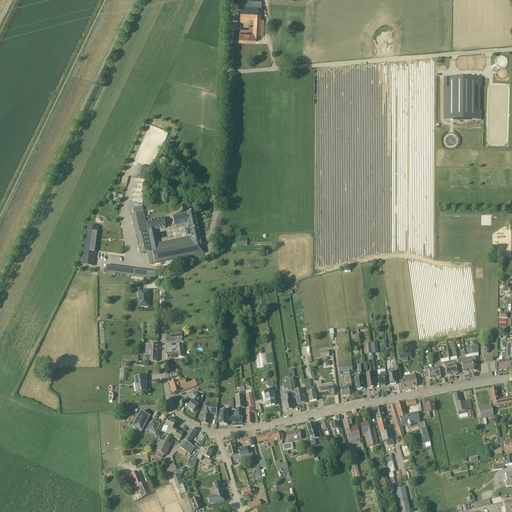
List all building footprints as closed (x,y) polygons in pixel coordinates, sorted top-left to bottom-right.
[(262,1),(249,0),(241,0),(240,22),(249,23),(249,19),(254,20),(254,23),(260,24),(261,17),(261,16),(249,16),(250,6),(262,7),(262,1)] [(270,21),(316,20),(315,1),(269,2),(270,21)] [(261,17),(262,7),(250,6),(249,16),(261,16),(261,17)] [(262,17),(261,17),(260,24),(254,23),(254,29),(253,31),(250,31),(250,33),(249,33),(249,38),(247,38),(246,41),(256,42),(256,37),(261,37),(262,33),(263,20),(262,20),(262,17)] [(239,41),(244,41),(246,41),(247,38),(249,38),(249,33),(250,33),(250,31),(253,31),(254,29),(249,28),(249,30),(245,29),(239,29),(239,41)] [(272,36),(272,45),(282,44),(281,35),(272,36)] [(481,83),(481,81),(482,78),(447,78),(447,120),(481,121),(481,120),(481,111),(478,111),(478,88),(481,88),(481,83)] [(136,176),(145,177),(147,167),(138,166),(136,176)] [(135,193),(143,193),(143,178),(136,178),(135,193)] [(158,245),(155,232),(155,230),(166,228),(164,219),(146,223),(148,231),(155,263),(204,253),(195,211),(186,213),(187,214),(173,217),(174,226),(189,223),(192,238),(158,245)] [(82,256),(95,258),(99,228),(86,226),(82,256)] [(155,263),(148,231),(135,234),(139,252),(139,255),(147,253),(150,265),(155,263)] [(154,271),(106,265),(105,272),(153,278),(154,271)] [(511,288),(510,288),(510,286),(501,286),(501,292),(508,293),(508,296),(511,295),(511,288)] [(140,307),(149,307),(148,292),(139,292),(140,307)] [(171,340),(182,339),(182,333),(179,333),(178,331),(172,332),(173,334),(170,334),(171,340)] [(158,345),(150,345),(144,344),(144,356),(141,356),(140,362),(157,362),(158,345)] [(365,354),(372,354),(371,344),(364,345),(365,354)] [(167,360),(184,358),(182,345),(176,345),(177,352),(166,354),(167,360)] [(321,352),(321,358),(329,357),(328,351),(325,351),(325,349),(322,349),(323,352),(321,352)] [(397,351),(398,354),(399,359),(407,358),(406,353),(402,353),(401,350),(397,351)] [(507,369),(507,354),(502,354),(502,361),(499,362),(499,370),(507,369)] [(466,358),(469,373),(473,372),(472,371),(474,371),(474,372),(478,371),(477,366),(475,366),(475,365),(477,365),(475,356),(466,358)] [(459,368),(462,368),(463,373),(465,373),(465,374),(469,373),(466,358),(458,360),(459,368)] [(449,362),(452,376),(456,375),(458,374),(456,369),(459,368),(458,360),(455,361),(449,362)] [(441,363),(441,365),(443,372),(445,371),(446,376),(448,376),(448,377),(452,376),(449,362),(441,363)] [(339,372),(343,372),(349,371),(352,371),(351,363),(338,364),(339,372)] [(397,372),(396,363),(392,363),(392,364),(392,370),(389,370),(388,371),(390,385),(396,384),(394,373),(397,372)] [(433,366),(435,379),(439,379),(439,378),(441,378),(440,372),(443,372),(441,365),(433,366)] [(435,379),(433,366),(425,368),(426,375),(429,374),(430,380),(432,379),(432,380),(435,379)] [(361,390),(363,389),(362,380),(365,380),(364,373),(359,374),(360,378),(355,378),(357,390),(358,390),(359,390),(359,391),(360,391),(361,391),(361,390)] [(387,382),(386,373),(380,373),(381,377),(378,377),(379,387),(385,386),(385,382),(387,382)] [(412,375),(405,377),(404,377),(405,381),(399,382),(401,390),(417,386),(414,373),(413,373),(412,373),(411,374),(412,375)] [(146,382),(145,376),(134,378),(136,393),(147,391),(145,383),(146,382)] [(287,391),(291,390),(289,381),(289,377),(285,378),(283,378),(283,380),(282,380),(284,389),(287,388),(287,391)] [(197,386),(195,381),(186,385),(184,379),(179,381),(169,384),(172,394),(181,392),(197,386)] [(295,380),(289,381),(291,390),(292,393),(295,392),(297,404),(305,403),(303,390),(297,391),(295,380)] [(277,390),(276,382),(272,381),(272,383),(272,382),(271,382),(270,382),(269,382),(269,383),(268,383),(268,384),(267,384),(267,385),(267,386),(267,387),(268,388),(269,389),(270,389),(271,389),(272,389),(273,388),(273,390),(277,390)] [(321,381),(316,382),(317,392),(321,392),(322,397),(329,396),(329,397),(334,396),(333,387),(322,389),(321,381)] [(310,383),(305,384),(305,389),(308,388),(308,393),(310,402),(316,401),(315,392),(311,392),(310,383)] [(353,391),(352,385),(346,386),(347,389),(341,390),(342,396),(350,395),(349,392),(353,391)] [(496,389),(490,390),(494,407),(511,403),(511,397),(498,400),(496,389)] [(265,397),(265,400),(266,403),(266,404),(265,404),(266,407),(275,406),(274,402),(274,399),(275,399),(273,390),(270,391),(269,390),(267,391),(264,391),(264,392),(263,393),(265,397)] [(289,392),(284,393),(286,402),(284,403),(286,411),(292,410),(291,406),(292,405),(291,401),(289,395),(289,392)] [(198,395),(196,393),(190,398),(193,401),(188,407),(193,412),(198,406),(195,403),(199,399),(197,397),(198,395)] [(453,395),(458,412),(459,416),(467,414),(466,411),(467,411),(467,409),(471,408),(470,404),(471,404),(471,403),(470,403),(469,401),(461,402),(459,393),(453,395)] [(247,402),(248,408),(246,408),(248,424),(252,424),(251,413),(254,413),(252,394),(245,395),(246,403),(247,402)] [(243,395),(235,396),(235,397),(237,417),(232,417),(232,426),(242,426),(241,409),(245,409),(243,395)] [(209,425),(210,412),(214,413),(214,417),(217,417),(217,403),(211,403),(210,405),(204,405),(201,424),(209,425)] [(402,403),(395,404),(402,427),(408,425),(408,427),(410,427),(411,426),(411,424),(419,422),(417,413),(405,416),(404,412),(404,411),(402,403)] [(430,418),(429,412),(435,411),(433,403),(426,405),(427,413),(423,414),(424,420),(430,418)] [(487,408),(479,409),(481,417),(489,415),(489,417),(493,416),(491,406),(487,406),(487,408)] [(392,440),(390,431),(389,425),(386,426),(385,419),(382,407),(374,409),(383,442),(387,441),(388,445),(391,444),(391,445),(394,444),(393,441),(393,440),(392,440)] [(219,425),(227,426),(228,411),(220,410),(220,416),(219,416),(219,420),(220,420),(219,425)] [(137,419),(136,418),(133,422),(135,423),(132,428),(137,430),(139,427),(147,432),(148,430),(155,433),(159,425),(153,421),(151,424),(147,422),(148,420),(146,419),(148,416),(141,413),(137,419)] [(401,427),(398,417),(393,418),(396,428),(401,446),(400,446),(403,458),(409,456),(401,426),(401,427)] [(179,441),(183,435),(183,434),(177,431),(177,432),(172,429),(176,423),(169,419),(165,426),(169,428),(166,433),(179,441)] [(349,440),(351,440),(351,442),(360,440),(357,427),(353,428),(351,420),(343,421),(346,435),(347,435),(349,440)] [(363,437),(366,436),(368,447),(377,445),(373,425),(369,426),(367,421),(360,423),(363,437)] [(337,423),(330,424),(332,431),(334,439),(338,438),(336,430),(339,430),(337,423)] [(306,426),(311,440),(309,441),(311,446),(315,445),(313,440),(318,438),(314,424),(306,426)] [(430,443),(426,428),(420,429),(425,444),(430,443)] [(185,441),(180,448),(184,452),(190,455),(195,448),(189,444),(196,432),(192,429),(185,441)] [(291,432),(286,433),(288,442),(301,439),(299,431),(291,433),(291,432)] [(269,438),(270,442),(273,442),(280,440),(278,433),(269,435),(270,438),(269,438)] [(165,456),(173,440),(165,435),(154,455),(162,459),(164,455),(165,456)] [(266,443),(270,442),(269,438),(270,438),(269,435),(256,438),(258,445),(266,443)] [(511,453),(511,441),(511,442),(505,443),(504,438),(500,439),(500,438),(500,439),(502,452),(502,451),(506,450),(506,455),(511,453)] [(238,450),(241,459),(241,460),(245,459),(244,457),(253,455),(251,447),(249,439),(242,441),(244,448),(238,449),(238,450)] [(292,443),(282,445),(283,451),(286,451),(293,450),(292,443)] [(233,461),(241,459),(238,450),(236,451),(235,445),(228,447),(230,457),(232,457),(232,458),(228,460),(230,467),(234,465),(233,461)] [(205,449),(201,447),(196,459),(201,461),(203,456),(206,457),(205,462),(210,464),(211,461),(209,460),(209,458),(210,458),(212,451),(205,449)] [(505,462),(503,462),(503,466),(505,466),(511,465),(511,457),(504,458),(505,462)] [(275,462),(276,465),(277,471),(288,468),(286,463),(280,464),(280,461),(275,462)] [(172,473),(173,477),(179,474),(177,470),(176,469),(173,465),(165,469),(169,475),(172,473)] [(131,474),(138,490),(147,486),(146,482),(142,484),(137,472),(131,474)] [(175,482),(177,486),(179,490),(184,487),(183,483),(181,479),(175,482)] [(219,483),(213,485),(216,496),(207,499),(210,505),(224,501),(219,483)] [(151,494),(147,486),(138,490),(141,498),(151,494)] [(399,504),(408,502),(405,487),(397,489),(396,489),(399,504)] [(252,495),(249,488),(241,491),(242,494),(243,495),(244,498),(252,495)] [(202,508),(197,498),(190,501),(194,511),(202,508)] [(489,499),(473,503),(474,509),(491,505),(489,499)]
